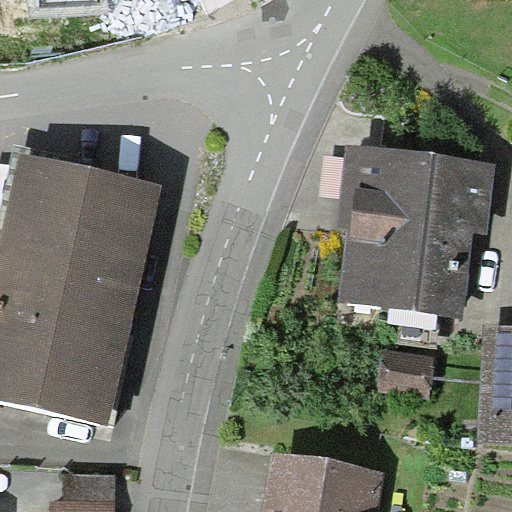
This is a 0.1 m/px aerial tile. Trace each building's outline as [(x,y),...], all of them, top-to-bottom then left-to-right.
[(498,166),(347,146),(336,228),(348,230),(339,301),(464,317),(475,235),(489,237),(498,166)] [(162,185),(19,153),(0,234),(0,403),(107,428),(162,185)] [(511,328),(484,327),(480,440),(511,441),(511,328)] [(432,398),(436,357),(382,351),(378,392),(432,398)] [(378,511),(384,474),(274,456),(265,511),(378,511)] [(114,511),(115,477),(65,477),(65,504),(51,504),(51,511),(114,511)]
